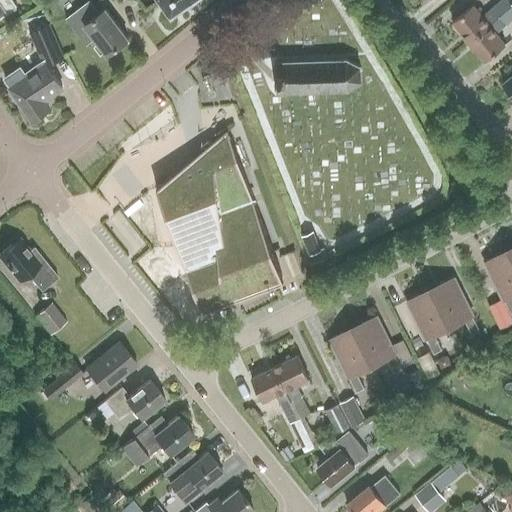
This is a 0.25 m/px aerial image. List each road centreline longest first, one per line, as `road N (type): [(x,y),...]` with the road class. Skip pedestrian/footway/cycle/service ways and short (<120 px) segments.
road 1 (residential): [(187,367),(511,205)]
road 2 (tertiary): [(29,178),(246,0)]
road 3 (residential): [(187,367),(29,178)]
road 4 (unclassified): [(388,0),(511,153)]
road 5 (residential): [(304,511),(187,367)]
